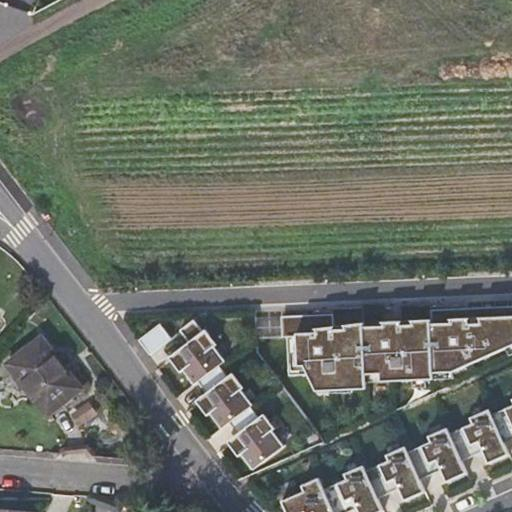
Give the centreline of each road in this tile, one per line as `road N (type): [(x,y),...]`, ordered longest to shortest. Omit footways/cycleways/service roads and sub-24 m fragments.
road 1 (residential): [(511,287),(73,306)]
road 2 (unknown): [(511,385),(236,505)]
road 3 (residential): [(204,472),(73,306)]
road 4 (residential): [(0,467),(174,486),(204,472)]
